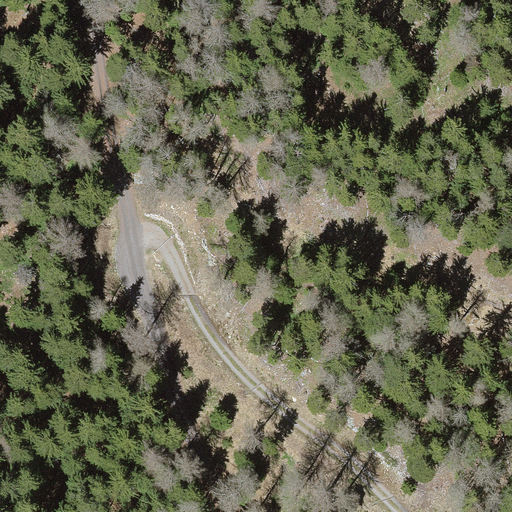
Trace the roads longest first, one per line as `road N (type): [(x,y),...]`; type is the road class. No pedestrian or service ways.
road 1 (track): [(226,511),(169,383),(100,133),(74,0)]
road 2 (track): [(132,238),(155,238),(175,256),(222,347),(401,511)]
